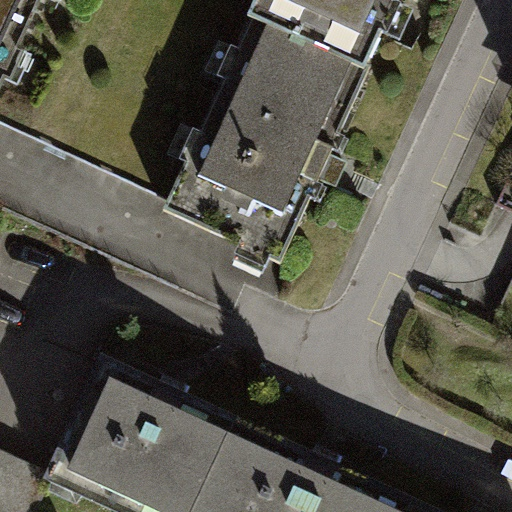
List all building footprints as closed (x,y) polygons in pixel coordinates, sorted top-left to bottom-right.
[(0,0),(0,87),(39,0),(0,0)] [(392,0),(253,0),(247,14),(251,16),(362,66),(392,0)] [(251,16),(164,208),(280,260),(317,179),(326,183),(338,158),(327,153),(366,68),(362,66),(251,16)] [(123,511),(192,511),(234,421),(99,361),(46,477),(123,511)] [(404,511),(409,500),(234,421),(192,511),(404,511)] [(0,456),(0,511),(30,511),(46,477),(0,456)] [(435,511),(409,500),(404,511),(435,511)]
